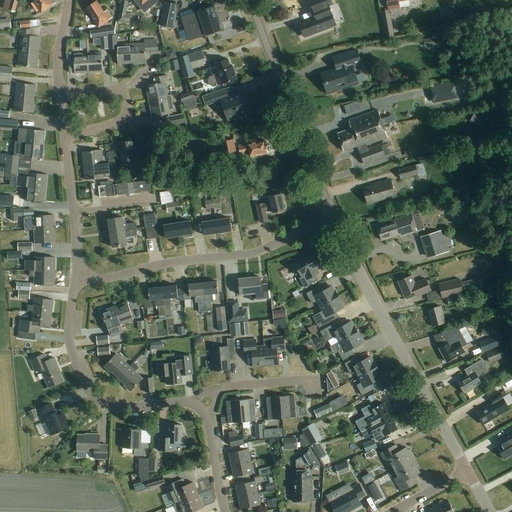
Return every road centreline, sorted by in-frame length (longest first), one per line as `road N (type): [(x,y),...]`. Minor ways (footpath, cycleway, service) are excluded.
road 1 (tertiary): [(467,471),(331,217)]
road 2 (residential): [(331,217),(246,255),(77,277)]
road 3 (tertiary): [(331,217),(250,0)]
road 4 (residential): [(190,405),(112,406),(90,395),(69,350),(77,277)]
road 5 (residential): [(63,134),(112,123),(125,108),(112,89),(58,93)]
road 6 (residential): [(77,277),(63,134)]
